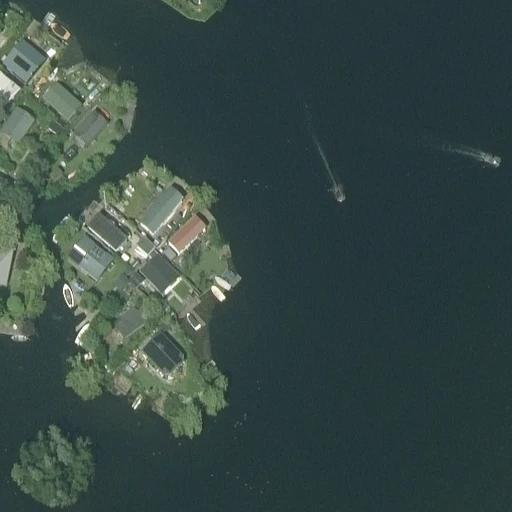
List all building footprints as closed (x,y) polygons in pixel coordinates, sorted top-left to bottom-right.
[(23,50),(8,70),(24,82),(39,63),(23,50)] [(65,91),(49,110),(69,127),(86,108),(65,91)] [(18,113),(2,135),(16,145),(33,123),(18,113)] [(91,117),(71,138),(84,150),(104,128),(91,117)] [(139,204),(148,192),(136,182),(126,195),(139,204)] [(153,238),(183,202),(170,191),(140,226),(153,238)] [(100,217),(90,228),(118,253),(128,242),(100,217)] [(179,257),(205,231),(195,220),(168,246),(179,257)] [(80,267),(95,279),(111,259),(86,237),(73,251),(86,260),(80,267)] [(1,252),(0,253),(0,279),(14,260),(1,252)] [(160,255),(144,271),(160,287),(176,271),(160,255)] [(121,276),(112,286),(125,298),(141,281),(136,276),(129,283),(121,276)] [(134,310),(114,329),(126,343),(152,321),(142,310),(137,314),(134,310)] [(160,337),(142,355),(166,380),(184,362),(160,337)]
